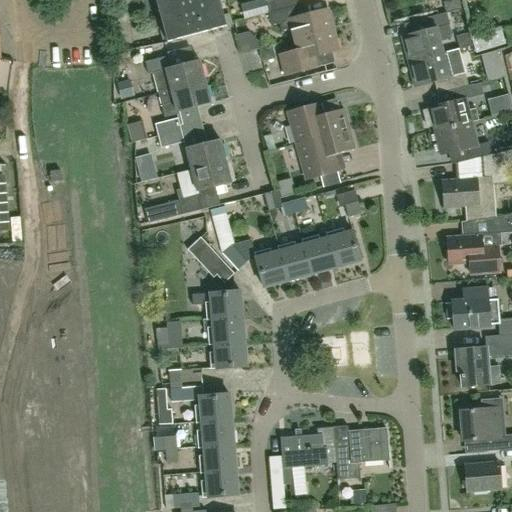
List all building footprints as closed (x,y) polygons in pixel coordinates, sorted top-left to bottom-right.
[(156,0),(168,42),(197,34),(187,0),(156,0)] [(187,0),(197,34),(227,26),(219,0),(187,0)] [(270,0),(265,2),(264,0),(262,0),(240,6),(244,20),(268,13),(298,5),(296,0),(270,0)] [(292,30),(295,39),(332,30),(326,11),(302,18),(298,5),(268,13),(244,20),(240,21),(244,34),(279,24),(281,33),(292,30)] [(402,37),(409,63),(459,50),(458,50),(443,54),(440,42),(446,41),(450,32),(448,26),(449,26),(446,14),(424,20),(427,31),(402,37)] [(332,30),(295,39),(297,50),(278,55),(284,77),(315,69),(312,57),(337,50),(332,30)] [(445,93),(449,92),(468,87),(459,50),(409,63),(415,87),(442,80),(445,93)] [(251,68),(266,66),(264,51),(249,53),(251,68)] [(148,74),(153,73),(158,94),(205,82),(199,61),(171,69),(168,56),(145,62),(148,74)] [(158,94),(164,118),(178,115),(177,112),(210,103),(205,82),(158,94)] [(429,109),(430,111),(425,112),(428,127),(434,126),(435,132),(479,121),(476,109),(469,111),(466,100),(477,97),(474,85),(468,87),(449,92),(452,103),(429,109)] [(311,106),(288,113),(296,144),(349,129),(344,110),(324,115),(321,104),(311,106)] [(158,137),(182,131),(178,119),(155,125),(158,137)] [(482,159),(483,168),(505,164),(504,151),(492,154),(489,143),(478,146),(472,123),(480,121),(479,121),(435,132),(441,155),(464,149),(467,162),(482,159)] [(349,129),(296,144),(306,180),(320,177),(323,189),(340,183),(337,172),(339,171),(335,155),(355,150),(349,129)] [(182,131),(158,137),(161,150),(185,143),(182,131)] [(220,140),(186,149),(191,170),(225,161),(220,140)] [(11,146),(0,148),(0,159),(14,156),(11,146)] [(231,183),(225,161),(191,170),(191,171),(176,174),(183,202),(175,204),(178,216),(202,210),(198,194),(197,192),(231,183)] [(487,221),(488,228),(511,226),(511,215),(495,217),(492,184),(486,185),(485,178),(506,176),(505,164),(483,168),(484,177),(476,178),(476,179),(442,182),(444,210),(465,208),(466,223),(487,221)] [(51,182),(61,181),(60,171),(50,172),(51,182)] [(5,177),(0,177),(0,230),(9,229),(5,177)] [(279,205),(281,205),(277,191),(273,192),(265,194),(264,195),(269,212),(280,209),(279,205)] [(292,202),(295,214),(308,210),(305,199),(292,202)] [(295,214),(292,202),(281,205),(279,205),(280,209),(283,217),(295,214)] [(358,203),(351,205),(345,207),(348,218),(361,214),(358,203)] [(511,226),(488,228),(489,235),(481,236),(447,239),(450,266),(470,265),(471,276),(500,274),(498,247),(496,234),(511,232),(511,226)] [(326,236),(336,269),(361,262),(353,235),(344,237),(343,231),(326,236)] [(336,269),(326,236),(328,241),(320,244),(318,238),(302,242),(312,276),(336,269)] [(291,240),(292,245),(278,249),(288,283),(312,276),(302,242),(301,237),(291,240)] [(212,277),(215,274),(223,283),(233,274),(201,238),(187,250),(212,277)] [(229,262),(236,271),(246,262),(232,245),(222,254),(229,262)] [(288,283),(278,249),(277,249),(279,255),(271,257),(269,251),(254,255),(256,261),(254,261),(263,290),(288,283)] [(496,300),(495,288),(463,291),(464,302),(452,303),(452,306),(446,306),(448,321),(453,320),(454,331),(491,328),(491,325),(498,325),(499,335),(511,334),(511,318),(499,320),(498,300),(496,300)] [(238,291),(209,294),(192,295),(192,305),(201,304),(205,304),(207,321),(241,317),(238,291)] [(243,342),(241,317),(207,321),(203,321),(204,331),(207,331),(209,346),(214,345),(243,342)] [(158,349),(170,349),(168,328),(156,329),(158,349)] [(485,357),(511,354),(511,334),(499,335),(489,336),(490,348),(455,351),(457,373),(461,373),(463,389),(490,386),(490,385),(500,384),(499,367),(486,368),(485,357)] [(243,342),(214,345),(215,354),(209,355),(210,370),(217,369),(217,371),(246,368),(243,342)] [(158,384),(183,383),(202,382),(201,370),(181,370),(179,349),(158,350),(159,371),(157,372),(158,384)] [(196,424),(231,420),(228,395),(203,397),(202,386),(170,389),(171,403),(194,401),(196,424)] [(156,391),(158,425),(172,424),(171,410),(167,410),(166,390),(156,391)] [(507,450),(511,449),(511,435),(501,437),(498,401),(483,403),(483,411),(460,413),(463,443),(486,440),(486,452),(507,450)] [(231,420),(196,424),(202,424),(202,432),(196,432),(198,448),(204,448),(204,449),(234,446),(231,420)] [(327,449),(335,449),(333,428),(317,429),(318,435),(280,438),(283,469),(328,466),(327,449)] [(348,448),(335,449),(337,481),(360,480),(359,464),(389,462),(386,430),(347,433),(348,448)] [(164,437),(165,451),(177,451),(176,437),(164,437)] [(234,446),(204,449),(205,457),(199,458),(201,474),(206,473),(206,474),(236,471),(234,446)] [(177,451),(165,451),(165,464),(178,463),(177,451)] [(467,493),(501,490),(499,462),(464,465),(467,493)] [(236,471),(206,474),(207,483),(202,483),(203,498),(207,498),(207,500),(239,497),(236,471)] [(180,511),(188,511),(192,511),(191,494),(179,495),(180,511)]
